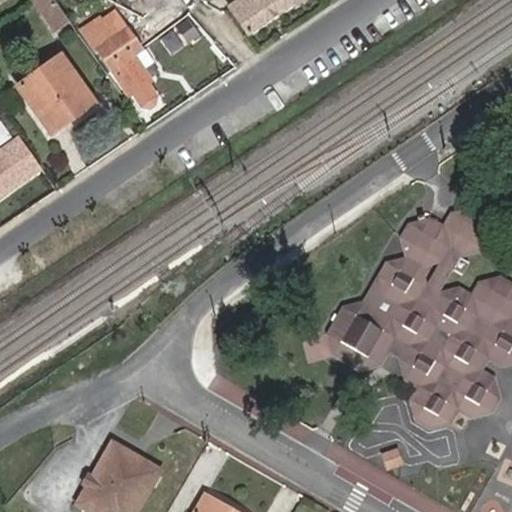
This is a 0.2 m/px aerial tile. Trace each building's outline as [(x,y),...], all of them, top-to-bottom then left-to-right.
[(32,0),(54,33),(69,23),(52,0),(32,0)] [(293,5),(296,6),(305,0),(240,0),(229,8),(247,35),(293,5)] [(127,27),(116,11),(103,21),(111,32),(107,35),(110,40),(127,27)] [(112,71),(136,56),(144,51),(127,27),(110,40),(107,35),(111,32),(103,21),(83,34),(99,56),(101,55),(112,71)] [(150,84),(154,82),(136,56),(112,71),(130,97),(136,93),(145,106),(152,107),(154,106),(157,94),(150,84)] [(51,134),(94,104),(61,57),(19,88),(51,134)] [(51,134),(55,140),(97,108),(94,104),(51,134)] [(0,135),(7,144),(18,134),(5,118),(0,121),(0,135)] [(0,204),(17,192),(0,167),(0,204)] [(384,299),(396,306),(390,317),(365,302),(342,308),(328,334),(333,354),(361,371),(382,365),(384,364),(390,353),(400,360),(405,381),(419,388),(411,401),(416,422),(430,429),(453,424),(460,412),(471,419),(494,413),(501,399),(497,379),(484,371),(490,360),(503,367),(511,364),(511,283),(499,277),(479,283),(472,295),(458,288),(441,292),(461,257),(484,252),(493,236),(489,217),(472,207),(452,213),(444,227),(430,218),(409,225),(401,239),(405,257),(388,262),(378,279),(384,299)] [(77,503),(91,511),(135,511),(159,471),(112,444),(93,476),(88,474),(82,485),(86,488),(77,503)] [(389,471),(401,467),(395,450),(384,455),(389,471)] [(227,511),(225,511),(224,511),(214,511),(217,506),(205,498),(196,511),(227,511)]
